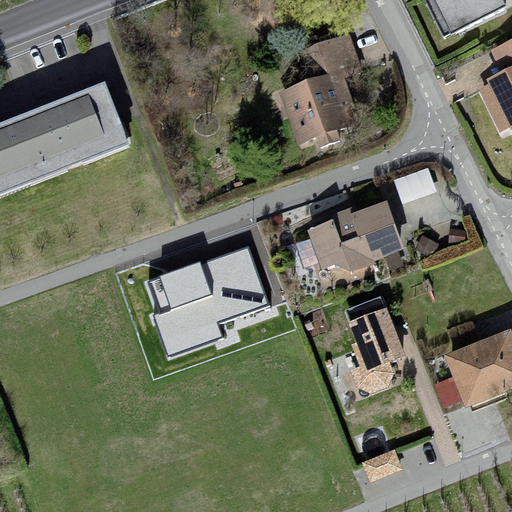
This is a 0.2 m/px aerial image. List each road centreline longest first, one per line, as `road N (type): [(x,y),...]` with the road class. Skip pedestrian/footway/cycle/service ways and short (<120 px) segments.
road 1 (residential): [(0,298),(446,133)]
road 2 (residential): [(511,451),(364,511)]
road 3 (residential): [(385,0),(446,133)]
